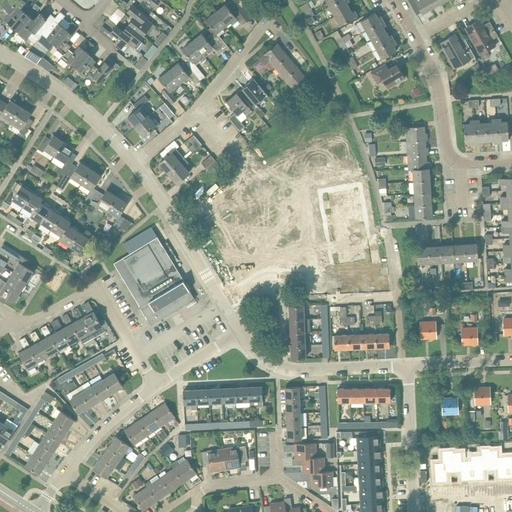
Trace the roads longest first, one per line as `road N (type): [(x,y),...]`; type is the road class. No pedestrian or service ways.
road 1 (residential): [(135,165),(195,111),(267,20),(287,44)]
road 2 (residential): [(0,309),(36,319),(95,287),(156,386)]
road 3 (unclassified): [(240,331),(135,165)]
road 4 (residential): [(240,331),(263,361),(284,371),(408,367)]
road 5 (unclassified): [(135,165),(61,92),(0,54)]
road 6 (residential): [(189,511),(201,490),(278,478),(329,511)]
road 7 (residential): [(416,36),(458,163)]
road 8 (residential): [(413,495),(408,367)]
road 9 (unclassified): [(64,474),(96,435),(156,386)]
